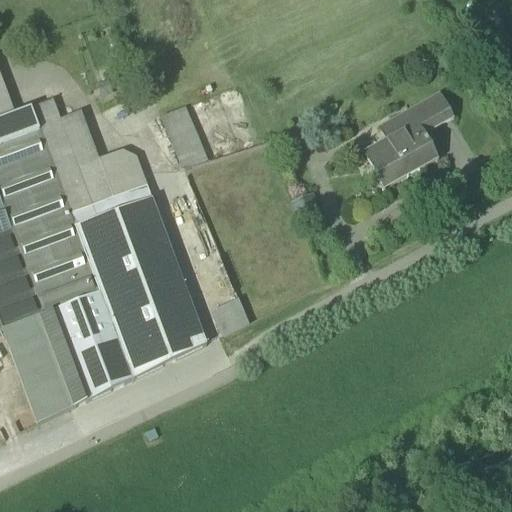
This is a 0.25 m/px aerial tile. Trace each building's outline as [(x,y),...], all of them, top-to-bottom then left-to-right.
[(0,86),(0,122),(13,118),(0,86)] [(100,91),(102,98),(110,96),(108,88),(100,91)] [(416,112),(429,136),(453,123),(440,99),(416,112)] [(0,328),(1,331),(2,335),(37,429),(205,349),(196,324),(146,190),(91,210),(77,172),(59,123),(52,104),(13,118),(0,122),(0,328)] [(369,156),(388,191),(436,164),(423,139),(429,136),(416,112),(389,127),(397,141),(369,156)] [(159,121),(181,173),(183,173),(204,166),(182,115),(159,121)] [(91,210),(146,190),(136,161),(123,155),(96,165),(78,116),(59,123),(77,172),(91,210)] [(293,209),(301,227),(316,221),(308,202),(293,209)] [(217,341),(218,343),(248,329),(238,304),(210,317),(220,339),(217,341)]
